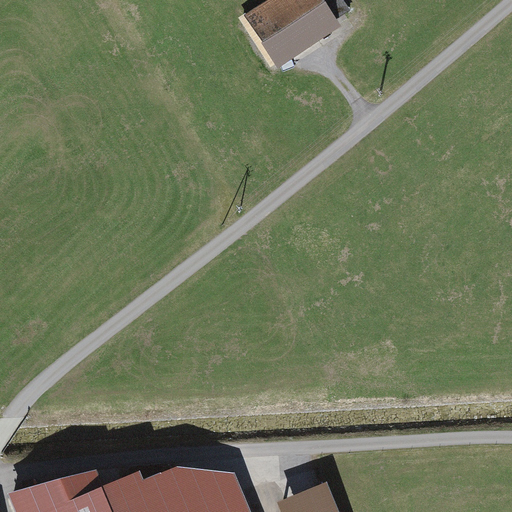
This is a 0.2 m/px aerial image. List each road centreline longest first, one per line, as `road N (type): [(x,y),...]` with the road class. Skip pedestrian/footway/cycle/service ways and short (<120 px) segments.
road 1 (residential): [(511,6),(284,198),(52,376),(0,435)]
road 2 (residential): [(0,473),(161,449),(511,441)]
